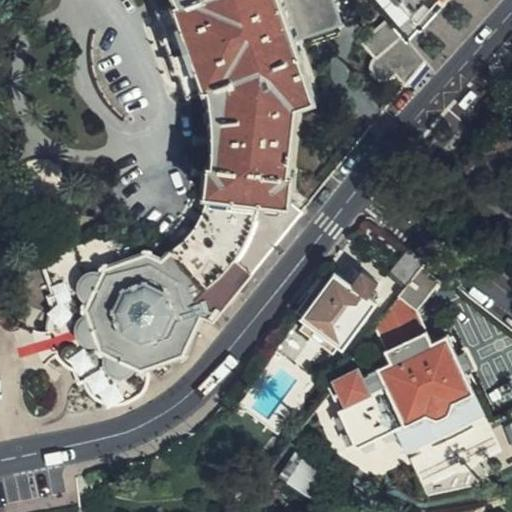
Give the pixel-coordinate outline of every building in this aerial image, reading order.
[(107,408),(118,410),(126,409),(131,407),(138,403),(150,392),(152,385),(153,375),(152,369),(184,356),(186,353),(202,314),(215,319),(231,300),(300,212),(293,211),(295,173),(293,173),(300,108),(316,103),(295,38),(338,23),(329,0),(179,0),(182,4),(164,12),(171,36),(168,37),(180,74),(184,74),(191,96),(212,88),(216,108),(218,124),(218,139),(216,157),(214,168),(213,168),(208,201),(203,217),(198,226),(187,240),(179,248),(163,261),(147,254),(143,255),(140,249),(133,251),(128,236),(119,240),(116,232),(43,260),(54,295),(50,297),(55,312),(49,324),(49,329),(59,362),(65,368),(75,370),(80,386),(85,385),(91,396),(99,403),(107,408)] [(371,0),(390,20),(405,38),(441,0),(371,0)] [(407,85),(426,62),(405,38),(390,20),(364,43),(378,58),(373,64),(373,70),(375,75),(379,79),(386,81),(392,79),(397,74),(407,85)] [(427,262),(411,249),(392,272),(409,285),(423,267),(427,262)] [(423,267),(409,285),(399,297),(419,313),(442,283),(423,267)] [(304,318),(310,322),(342,346),(345,348),(378,305),(370,298),(379,285),(366,274),(353,288),(337,276),(304,318)] [(392,301),(395,279),(381,277),(377,299),(392,301)] [(342,346),(310,322),(303,330),(335,354),(342,346)] [(331,384),(330,386),(333,393),(340,390),(345,400),(339,408),(357,450),(398,431),(409,453),(465,427),(459,414),(463,409),(479,401),(462,365),(453,369),(447,357),(456,352),(449,337),(362,376),(359,371),(331,384)] [(462,365),(456,352),(447,357),(453,369),(462,365)] [(340,390),(333,393),(339,408),(345,400),(340,390)]
